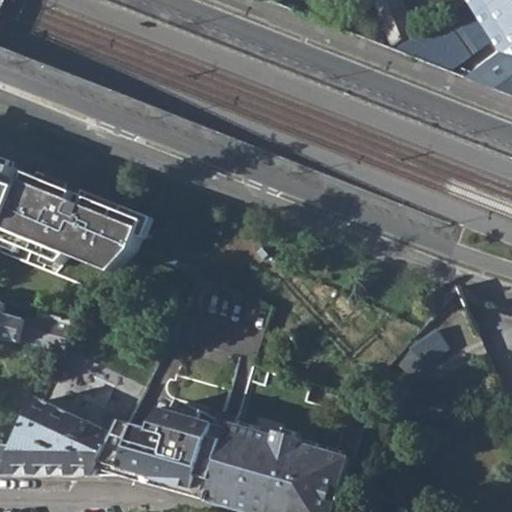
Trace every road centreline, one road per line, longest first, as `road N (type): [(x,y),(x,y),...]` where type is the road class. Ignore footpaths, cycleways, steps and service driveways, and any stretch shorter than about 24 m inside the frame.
road 1 (primary): [(0,29),(511,230)]
road 2 (primary): [(0,72),(511,270)]
road 3 (primary): [(511,173),(56,0)]
road 4 (primary): [(511,139),(183,0)]
road 5 (residential): [(0,499),(126,496),(179,511)]
